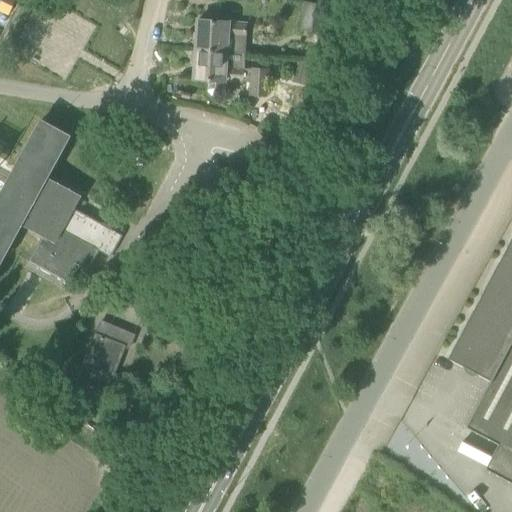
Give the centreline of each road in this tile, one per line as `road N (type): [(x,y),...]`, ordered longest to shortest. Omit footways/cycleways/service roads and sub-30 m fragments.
road 1 (unclassified): [(304,511),(511,137)]
road 2 (secondary): [(199,511),(357,214)]
road 3 (secondary): [(357,214),(472,0)]
road 4 (unclassified): [(0,89),(129,105),(201,126)]
road 5 (unclassified): [(357,214),(253,145),(201,126)]
